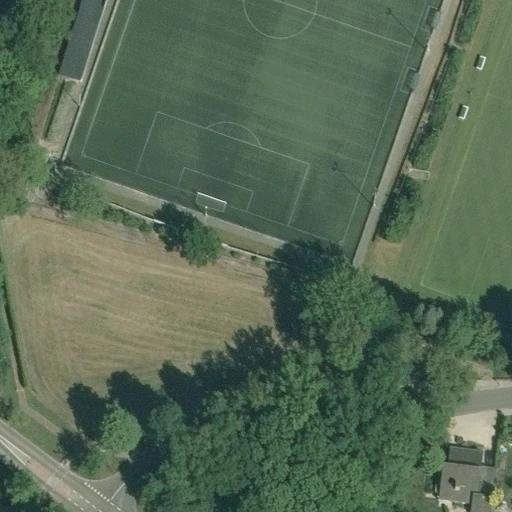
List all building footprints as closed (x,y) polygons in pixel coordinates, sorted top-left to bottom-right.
[(85,0),(58,82),(75,90),(80,93),(109,0),(85,0)] [(428,7),(420,30),(432,34),(440,11),(428,7)] [(479,58),(474,72),(481,74),(486,60),(479,58)] [(407,68),(399,92),(411,96),(419,72),(407,68)] [(0,152),(7,155),(22,112),(0,105),(0,152)] [(461,108),(457,122),(463,124),(468,110),(461,108)] [(371,304),(372,286),(358,285),(357,290),(356,303),(371,304)] [(407,358),(427,365),(430,355),(434,345),(414,338),(407,358)] [(489,511),(495,471),(480,469),(482,455),(466,453),(449,450),(446,469),(442,469),(440,483),(435,482),(434,495),(438,495),(437,501),(470,505),(469,511),(489,511)]
